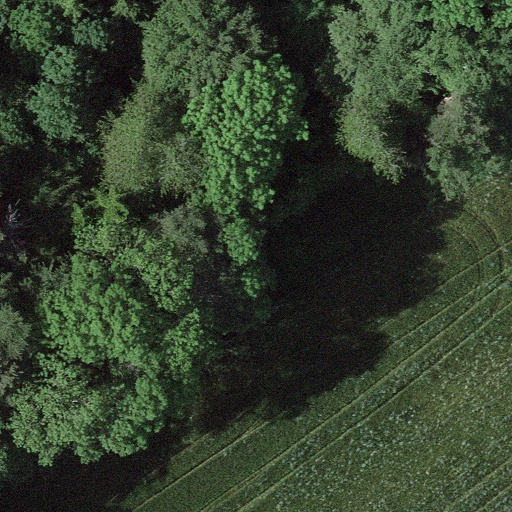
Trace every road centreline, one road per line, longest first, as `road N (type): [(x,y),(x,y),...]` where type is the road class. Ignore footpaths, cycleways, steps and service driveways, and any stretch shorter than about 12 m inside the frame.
road 1 (track): [(511,161),(0,481)]
road 2 (track): [(0,253),(271,308)]
